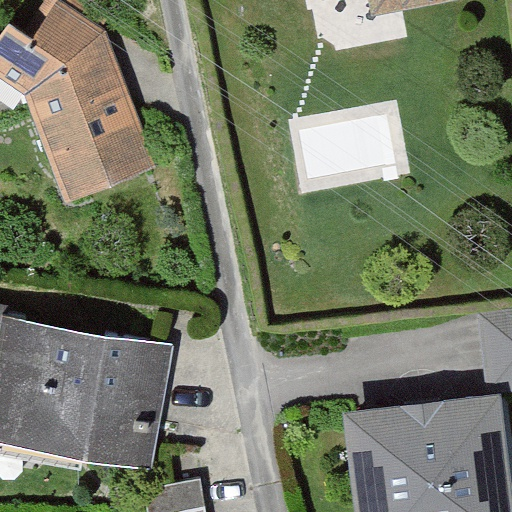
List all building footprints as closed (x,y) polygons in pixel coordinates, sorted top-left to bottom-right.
[(459,0),(332,0),(333,1),(338,0),(386,0),(390,18),(460,6),(459,0)] [(61,1),(23,66),(42,76),(77,191),(153,161),(106,31),(61,1)] [(511,315),(489,318),(497,396),(511,394),(511,315)] [(159,342),(9,316),(0,368),(0,440),(137,465),(159,342)] [(500,511),(488,394),(353,408),(363,511),(500,511)] [(130,483),(134,511),(199,511),(197,471),(130,483)]
